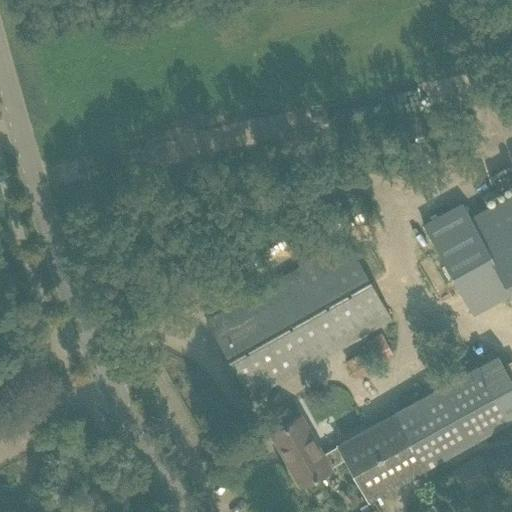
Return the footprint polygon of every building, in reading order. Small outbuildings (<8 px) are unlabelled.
[(459,0),(461,8),(474,6),(480,5),(479,0),(459,0)] [(511,296),(511,195),(474,217),(466,203),(423,226),(470,311),(508,290),(511,296)] [(361,267),(368,263),(362,254),(355,258),(347,242),(210,317),(209,316),(205,318),(250,398),(391,321),(361,267)] [(287,423),(270,433),(300,486),(330,469),(329,467),(344,458),(368,500),(385,490),(507,421),(511,418),(511,402),(504,388),(488,359),(476,366),(321,453),(300,416),(287,423)] [(451,472),(462,491),(489,475),(478,456),(451,472)] [(102,511),(94,499),(72,511),(102,511)]
